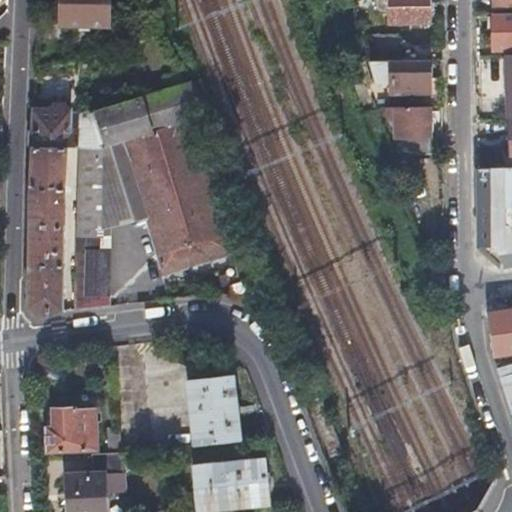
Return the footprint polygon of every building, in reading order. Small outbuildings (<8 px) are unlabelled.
[(58,0),(58,22),(87,23),(117,24),(117,0),(58,0)] [(429,22),(428,0),(374,0),(375,14),(390,14),(391,23),(429,22)] [(511,12),(491,13),(492,45),(511,44),(511,12)] [(429,61),(370,62),(378,87),(389,87),(390,94),(395,95),(395,107),(425,107),(424,94),(430,94),(429,61)] [(181,63),(140,74),(146,90),(186,78),(181,63)] [(80,131),(80,149),(78,208),(76,248),(88,248),(86,294),(108,294),(112,224),(113,198),(104,197),(105,145),(124,140),(146,214),(163,272),(230,251),(192,119),(200,117),(191,85),(102,110),(101,107),(81,113),(80,117),(80,131)] [(80,149),(80,131),(68,131),(68,116),(69,110),(63,104),(52,104),(49,108),(32,108),(31,146),(68,148),(80,149)] [(430,107),(425,107),(395,107),(384,107),(389,129),(396,129),(397,137),(406,136),(406,152),(427,151),(427,136),(431,136),(430,107)] [(80,131),(80,117),(68,116),(68,131),(80,131)] [(239,249),(200,117),(192,119),(230,251),(239,249)] [(112,224),(146,214),(124,140),(105,145),(104,197),(113,198),(112,224)] [(36,313),(61,310),(64,242),(68,148),(31,146),(26,305),(36,313)] [(429,178),(420,178),(411,178),(419,204),(429,204),(429,178)] [(252,291),(250,285),(248,278),(230,283),(234,296),(252,291)] [(492,352),(511,349),(511,310),(487,313),(492,352)] [(501,378),(511,376),(511,364),(497,366),(501,378)] [(190,442),(215,441),(240,439),(234,375),(185,378),(190,442)] [(511,376),(501,378),(511,408),(511,376)] [(353,472),(350,465),(347,459),(345,459),(315,383),(299,388),(333,480),(353,472)] [(78,405),(78,403),(78,401),(53,403),(54,422),(49,422),(51,446),(97,442),(95,404),(78,405)] [(120,421),(115,422),(109,422),(111,447),(124,447),(120,421)] [(126,446),(124,447),(111,447),(94,448),(95,468),(69,470),(70,511),(111,511),(109,468),(128,467),(126,446)] [(269,503),(268,481),(266,458),(196,463),(199,507),(269,503)]
